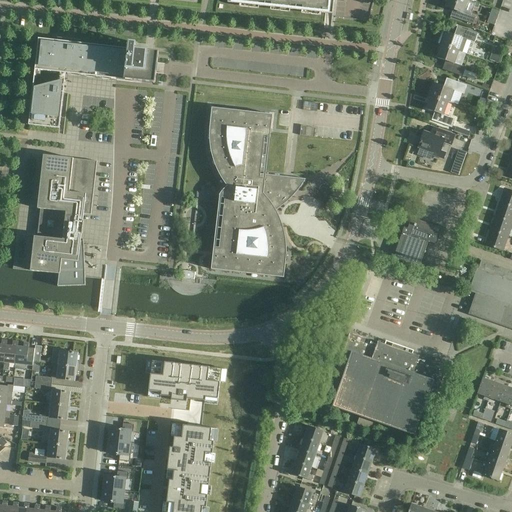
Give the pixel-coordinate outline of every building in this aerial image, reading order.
[(233,0),(233,2),(325,12),(326,0),(233,0)] [(451,17),(463,21),(473,25),(475,18),(463,13),(467,0),(447,0),(445,7),(456,11),(454,17),(451,16),(450,17),(451,17)] [(492,9),(490,16),(496,18),(498,11),(492,9)] [(470,55),(475,43),(478,34),(461,28),(458,37),(444,32),(440,45),(470,55)] [(34,82),(29,126),(59,129),(60,129),(60,128),(61,118),(63,96),(64,94),(64,93),(65,84),(66,75),(91,78),(116,81),(141,84),(141,82),(141,81),(142,72),(142,71),(143,62),(143,61),(143,57),(145,57),(145,56),(143,56),(144,52),(145,52),(145,51),(135,50),(135,44),(136,44),(136,43),(129,43),(130,43),(129,49),(127,49),(78,44),(76,43),(76,41),(79,41),(79,40),(74,40),(57,38),(62,39),(62,42),(56,41),(53,41),(39,39),(34,82)] [(446,71),(455,74),(462,76),(465,68),(461,66),(465,54),(470,56),(470,55),(440,45),(437,52),(438,52),(436,58),(449,62),(446,71)] [(492,53),(489,60),(498,64),(503,51),(496,48),(494,54),(492,53)] [(433,84),(429,96),(448,103),(452,90),(463,94),(466,86),(450,80),(447,88),(431,82),(431,83),(433,84)] [(443,115),(448,103),(429,96),(426,103),(427,103),(425,109),(438,114),(435,122),(452,128),(455,119),(443,115)] [(281,222),(276,210),(284,204),(292,197),(299,188),(305,179),(260,174),(265,128),(271,129),(273,115),(212,108),(210,122),(212,122),(211,125),(210,125),(210,127),(209,137),(210,148),(213,158),(217,169),(220,177),(225,184),(227,187),(223,190),(220,194),(219,196),(220,196),(226,196),(219,256),(213,256),(211,270),(284,278),(285,264),(284,264),(284,261),(286,261),(286,254),(286,247),(285,234),(281,222)] [(418,148),(419,148),(417,156),(430,160),(432,155),(444,159),(446,153),(441,151),(443,143),(451,146),(455,136),(438,129),(435,136),(426,132),(424,136),(423,135),(418,148)] [(458,150),(450,173),(459,176),(467,153),(458,150)] [(34,237),(31,271),(59,274),(58,287),(85,286),(85,277),(84,240),(83,240),(83,241),(81,241),(76,241),(77,227),(79,214),(84,214),(91,215),(97,162),(44,155),(38,209),(40,209),(37,237),(34,237)] [(503,198),(501,203),(511,207),(511,191),(504,189),(502,197),(503,198)] [(511,207),(501,203),(499,203),(497,210),(499,212),(497,217),(511,222),(511,207)] [(494,225),(492,231),(508,237),(509,235),(511,235),(511,222),(497,217),(495,217),(492,224),(494,225)] [(404,228),(402,233),(393,259),(419,268),(428,242),(437,245),(442,229),(411,218),(407,229),(404,228)] [(503,251),(506,241),(508,237),(492,231),(490,230),(487,238),(489,239),(487,245),(485,244),(485,245),(503,251)] [(477,268),(469,291),(476,294),(469,314),(509,328),(511,329),(511,271),(481,261),(478,269),(477,268)] [(183,271),(182,279),(194,281),(194,277),(195,272),(183,271)] [(464,287),(466,282),(454,277),(452,283),(464,287)] [(374,421),(396,429),(414,436),(429,395),(436,398),(447,366),(412,354),(413,351),(393,344),(392,347),(350,332),(337,370),(344,373),(332,407),(360,416),(357,425),(370,430),(374,421)] [(9,364),(11,364),(15,364),(18,347),(18,342),(13,342),(12,346),(7,346),(4,363),(3,370),(8,370),(9,364)] [(18,347),(15,364),(15,369),(19,369),(32,371),(33,363),(34,354),(28,353),(29,344),(24,343),(23,348),(18,347)] [(34,354),(33,363),(40,363),(42,347),(35,346),(34,354)] [(60,359),(59,365),(76,367),(78,354),(74,353),(72,353),(60,352),(60,359)] [(152,361),(148,395),(172,397),(171,400),(187,402),(187,399),(218,403),(222,369),(152,361)] [(53,365),(52,378),(57,379),(70,380),(74,381),(76,367),(59,365),(57,365),(53,365)] [(36,376),(35,382),(52,384),(53,378),(36,376)] [(14,378),(14,385),(30,387),(31,380),(14,378)] [(478,394),(484,396),(483,400),(488,401),(489,398),(495,383),(483,379),(478,394)] [(51,391),(52,384),(35,382),(34,389),(51,391)] [(501,402),(506,387),(495,383),(489,398),(501,402)] [(0,399),(11,401),(11,399),(6,399),(7,392),(12,392),(12,386),(7,386),(7,387),(0,386),(0,399)] [(511,388),(506,387),(501,402),(507,404),(506,408),(511,409),(511,406),(511,388)] [(52,404),(68,406),(70,393),(53,391),(52,404)] [(0,399),(0,413),(9,414),(9,412),(4,412),(5,405),(10,406),(11,401),(0,399)] [(67,420),(68,406),(52,404),(50,418),(67,420)] [(0,426),(3,427),(4,418),(8,419),(9,414),(0,413),(0,426)] [(10,415),(9,425),(18,426),(19,416),(10,415)] [(32,416),(31,422),(47,424),(48,418),(32,416)] [(47,430),(47,424),(31,422),(24,421),(23,427),(30,428),(47,430)] [(110,428),(109,441),(132,444),(132,443),(130,443),(131,432),(133,432),(134,425),(123,424),(122,430),(110,428)] [(170,471),(165,511),(205,511),(215,429),(201,427),(176,424),(173,448),(170,447),(167,470),(170,471)] [(308,426),(304,438),(319,443),(324,431),(308,426)] [(23,429),(21,439),(28,440),(29,430),(23,429)] [(51,430),(50,444),(67,446),(68,432),(51,430)] [(499,430),(495,441),(511,447),(511,442),(511,434),(505,432),(499,430)] [(336,435),(332,448),(337,449),(341,437),(336,435)] [(300,450),(315,455),(319,443),(304,438),(300,450)] [(340,451),(345,452),(349,440),(344,438),(340,451)] [(109,441),(107,453),(120,455),(119,461),(130,462),(132,444),(109,441)] [(507,458),(511,447),(495,441),(491,453),(507,458)] [(65,459),(67,446),(50,444),(48,457),(60,459),(59,459),(61,460),(61,459),(65,459)] [(357,456),(372,462),(376,450),(361,444),(357,456)] [(328,460),(332,461),(337,449),(332,448),(328,460)] [(300,450),(296,462),(311,467),(315,455),(300,450)] [(340,464),(345,452),(340,451),(336,463),(340,464)] [(503,470),(507,458),(491,453),(489,460),(486,459),(484,463),(503,470)] [(29,461),(46,463),(46,457),(30,455),(29,461)] [(368,474),(372,462),(357,456),(352,468),(368,474)] [(473,459),(471,458),(466,457),(462,468),(469,471),(473,459)] [(328,460),(323,472),(328,474),(332,461),(328,460)] [(292,474),(307,479),(311,481),(313,477),(309,475),(311,467),(296,462),(292,474)] [(336,476),(340,464),(336,463),(332,475),(336,476)] [(499,481),(503,470),(484,463),(484,464),(487,465),(485,470),(482,469),(481,474),(474,471),(472,477),(480,480),(482,475),(499,481)] [(364,486),(368,474),(352,468),(348,480),(364,486)] [(105,476),(103,489),(124,491),(125,479),(128,480),(129,473),(118,471),(117,477),(105,476)] [(328,474),(323,472),(319,484),(324,486),(328,474)] [(332,488),(336,476),(332,475),(327,487),(332,488)] [(360,498),(364,486),(348,480),(344,493),(360,498)] [(293,499),(309,504),(313,492),(298,487),(293,499)] [(103,489),(102,501),(114,502),(113,508),(124,510),(125,503),(123,503),(124,491),(103,489)] [(321,509),(326,510),(330,498),(326,496),(321,509)] [(293,499),(289,511),(292,511),(306,511),(309,504),(293,499)] [(334,499),(329,511),(331,511),(334,511),(339,501),(334,499)] [(0,511),(7,511),(8,507),(8,502),(3,501),(3,506),(0,505),(0,511)] [(8,507),(7,511),(18,511),(19,508),(18,508),(19,503),(14,503),(13,507),(8,507)]
